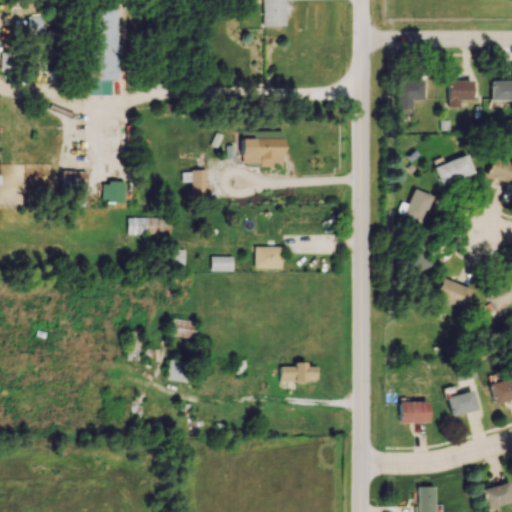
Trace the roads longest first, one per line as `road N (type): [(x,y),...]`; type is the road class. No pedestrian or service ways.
road 1 (tertiary): [(360,0),(360,511)]
road 2 (residential): [(360,462),(419,464),(511,438)]
road 3 (residential): [(511,38),(360,38)]
